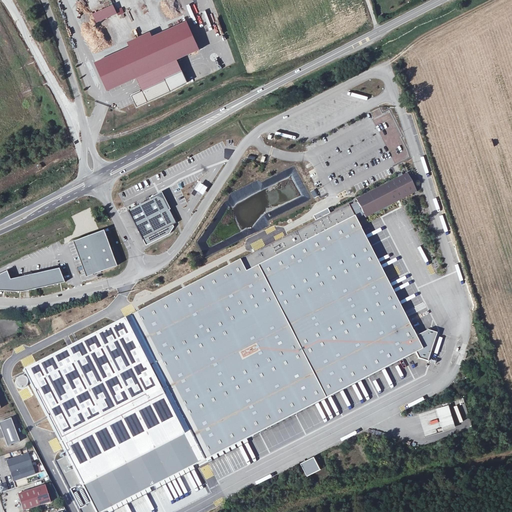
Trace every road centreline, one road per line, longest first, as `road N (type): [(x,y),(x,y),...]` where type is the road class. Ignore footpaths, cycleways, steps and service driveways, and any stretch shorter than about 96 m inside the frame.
road 1 (primary): [(439,0),(97,180)]
road 2 (unclassified): [(0,300),(43,301),(140,269),(97,180)]
road 3 (unclassified): [(97,180),(44,0)]
road 4 (unknown): [(81,114),(62,101),(8,0)]
road 5 (track): [(381,74),(421,37),(494,0)]
road 6 (unknown): [(453,331),(386,222)]
